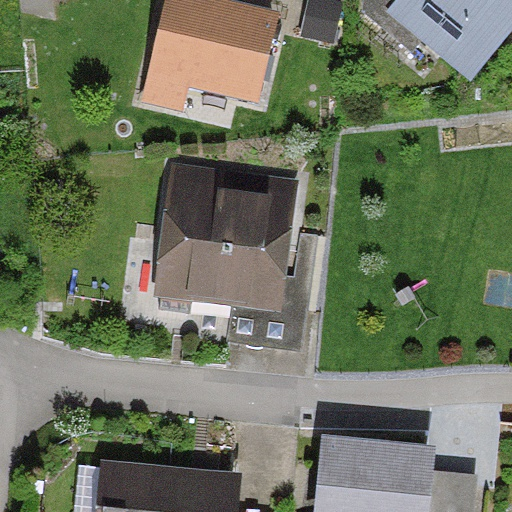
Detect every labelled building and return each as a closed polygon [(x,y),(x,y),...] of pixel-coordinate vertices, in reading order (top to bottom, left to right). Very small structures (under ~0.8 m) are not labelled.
[(287,23),(193,0),(170,0),(153,69),(268,97),(287,23)] [(390,15),(465,77),(511,20),(511,4),(507,0),(400,0),(400,1),(397,0),(359,0),(359,14),(378,30),(390,15)] [(224,345),(230,301),(270,306),(286,187),(239,181),(237,201),(169,192),(153,311),(184,315),(181,339),(224,345)] [(295,235),(288,280),(284,310),(305,313),(315,238),(295,235)] [(421,511),(428,449),(323,438),(316,511),(421,511)] [(225,511),(228,493),(228,488),(164,483),(165,475),(109,471),(105,511),(101,511),(98,511),(225,511)]
